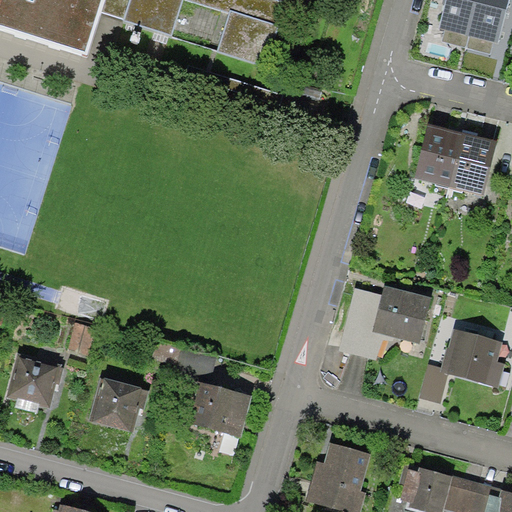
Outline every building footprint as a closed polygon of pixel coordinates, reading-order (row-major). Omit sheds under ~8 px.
[(0,0),(0,40),(76,64),(91,14),(95,0),(0,0)] [(95,0),(91,14),(109,20),(126,25),(133,0),(95,0)] [(133,0),(126,25),(174,40),(185,0),(191,0),(230,12),(217,53),(267,69),(288,0),(133,0)] [(432,132),(419,181),(483,198),(496,150),(432,132)] [(384,291),(372,333),(417,346),(429,304),(384,291)] [(79,323),(72,349),(90,354),(97,328),(79,323)] [(458,332),(446,373),(485,385),(497,344),(458,332)] [(185,346),(161,339),(156,358),(180,364),(185,346)] [(219,354),(185,346),(180,364),(177,378),(206,385),(211,387),(219,354)] [(62,367),(26,358),(16,395),(22,397),(19,408),(44,415),(46,403),(53,405),(62,367)] [(144,390),(106,380),(96,419),(134,429),(144,390)] [(211,387),(206,385),(196,421),(245,433),(254,398),(211,387)]
